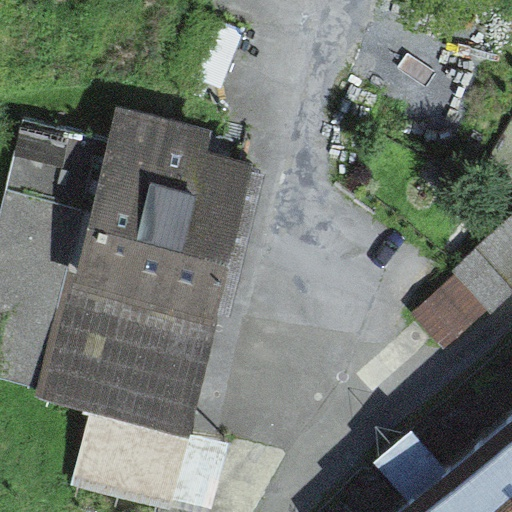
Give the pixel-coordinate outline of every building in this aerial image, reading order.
[(511,75),(485,99),(511,129),(511,75)] [(265,169),(114,140),(65,392),(216,421),(265,169)] [(487,297),(511,276),(511,214),(456,260),(487,297)] [(440,330),(480,296),(460,273),(421,308),(440,330)] [(511,511),(511,414),(396,511),(511,511)]
